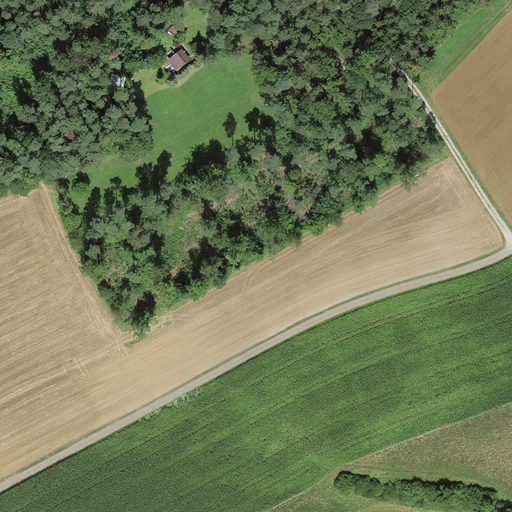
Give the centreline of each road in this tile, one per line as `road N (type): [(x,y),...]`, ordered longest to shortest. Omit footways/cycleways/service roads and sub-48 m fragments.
road 1 (track): [(511,250),(325,314),(0,487)]
road 2 (track): [(334,0),(364,20),(393,59),(511,241)]
